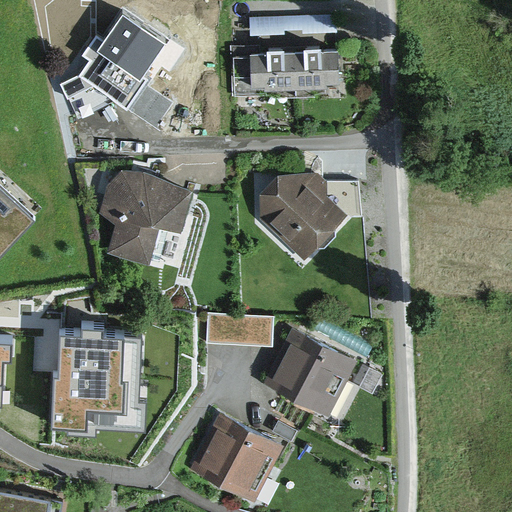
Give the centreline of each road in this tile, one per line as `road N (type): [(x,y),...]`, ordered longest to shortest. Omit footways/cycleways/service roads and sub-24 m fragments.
road 1 (residential): [(405,511),(407,375),(382,0)]
road 2 (residential): [(237,370),(162,476),(138,480),(47,461),(0,436)]
